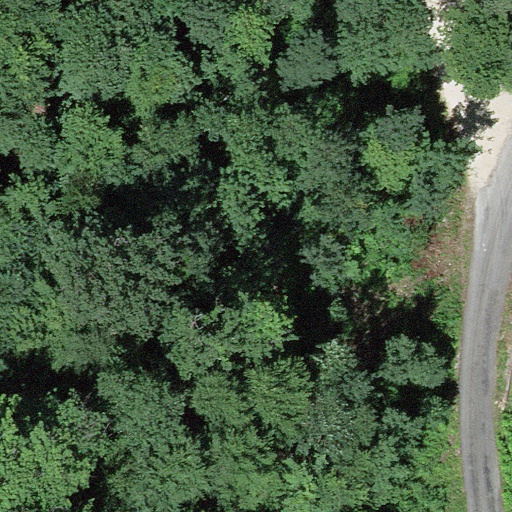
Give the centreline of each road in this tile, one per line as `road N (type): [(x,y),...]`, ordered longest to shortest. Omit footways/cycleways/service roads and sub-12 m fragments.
road 1 (track): [(490,511),(483,398),(493,204),(511,176)]
road 2 (track): [(451,0),(493,204)]
